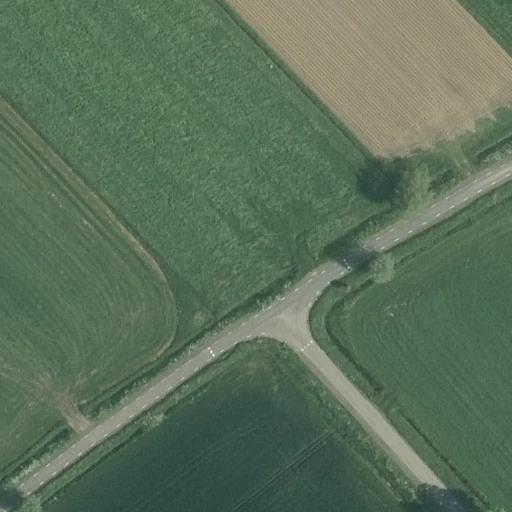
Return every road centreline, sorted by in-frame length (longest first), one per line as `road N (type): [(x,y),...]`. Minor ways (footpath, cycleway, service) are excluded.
road 1 (unclassified): [(11,511),(272,314)]
road 2 (unclassified): [(272,314),(511,174)]
road 3 (unclassified): [(450,511),(272,314)]
